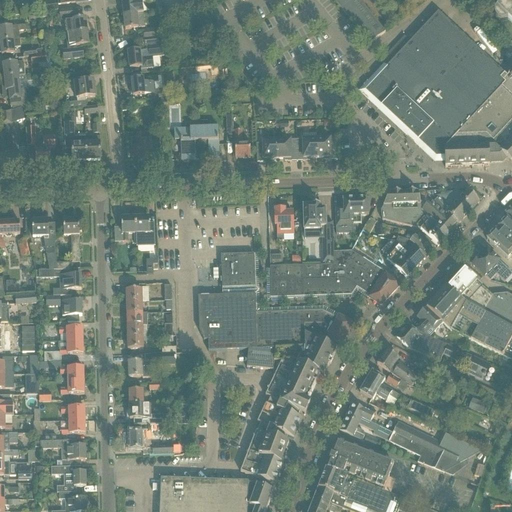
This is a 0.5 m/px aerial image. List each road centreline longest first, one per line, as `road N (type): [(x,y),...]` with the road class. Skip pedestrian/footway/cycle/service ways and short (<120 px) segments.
road 1 (tertiary): [(287,511),(326,412),(381,324),(505,192)]
road 2 (residential): [(106,511),(99,190)]
road 3 (residential): [(121,189),(400,177)]
road 4 (residential): [(433,0),(354,61),(342,81),(344,98),(399,154),(400,177)]
road 5 (residential): [(121,189),(99,0)]
